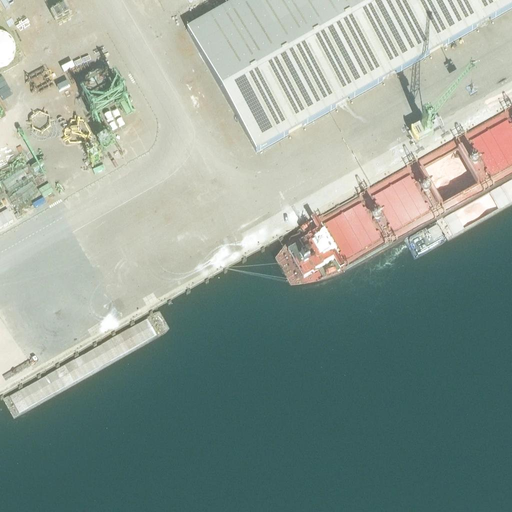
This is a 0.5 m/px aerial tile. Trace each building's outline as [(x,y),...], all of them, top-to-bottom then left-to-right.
[(511,0),(241,0),(187,31),(256,153),(511,7),(511,0)] [(218,121),(212,126),(218,133),(224,127),(218,121)] [(188,140),(192,146),(198,143),(195,136),(188,140)] [(233,138),(224,143),(232,156),(240,150),(233,138)] [(207,153),(213,150),(209,141),(202,144),(207,153)] [(184,161),(179,163),(182,174),(188,172),(184,161)] [(229,256),(226,248),(202,256),(205,265),(229,256)] [(80,339),(84,336),(84,335),(88,333),(84,325),(75,330),(80,339)]
